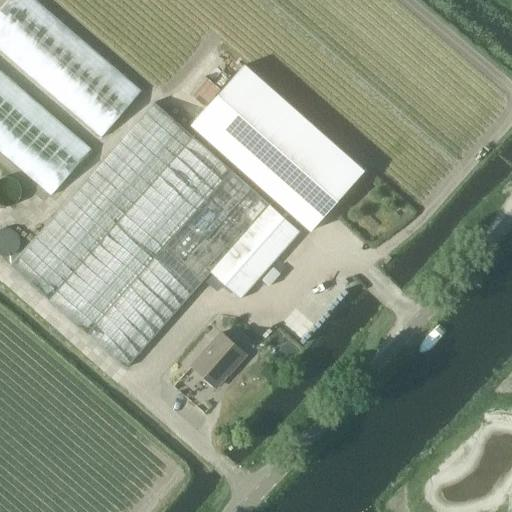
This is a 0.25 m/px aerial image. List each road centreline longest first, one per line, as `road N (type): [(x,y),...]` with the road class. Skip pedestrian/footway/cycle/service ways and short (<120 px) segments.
road 1 (unclassified): [(236,511),(511,216)]
road 2 (track): [(136,389),(0,271)]
